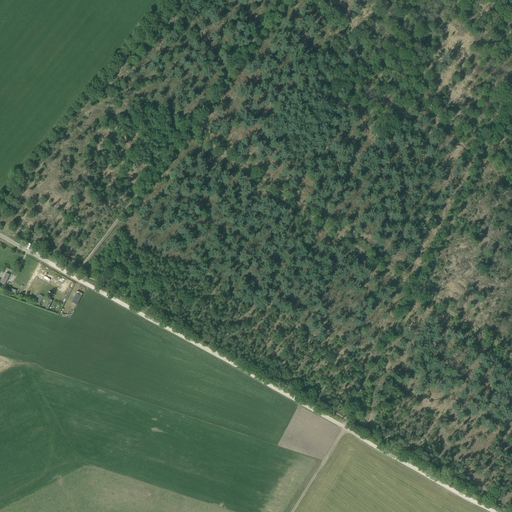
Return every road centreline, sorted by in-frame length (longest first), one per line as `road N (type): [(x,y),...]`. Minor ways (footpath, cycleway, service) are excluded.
road 1 (track): [(68,273),(343,426)]
road 2 (track): [(343,426),(494,511)]
